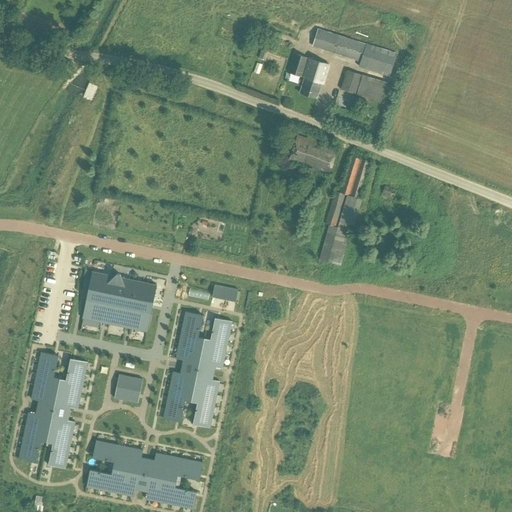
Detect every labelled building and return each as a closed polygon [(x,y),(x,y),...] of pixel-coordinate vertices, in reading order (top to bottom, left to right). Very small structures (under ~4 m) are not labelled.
[(312,46),(361,62),(366,44),(318,28),(312,46)] [(32,39),(34,33),(28,31),(26,37),(32,39)] [(366,44),(361,62),(359,66),(390,76),(397,53),(366,44)] [(289,73),(302,76),(308,58),(295,53),(289,73)] [(308,58),(302,76),(305,77),(300,92),(317,98),(322,83),(323,83),(329,65),(308,58)] [(347,70),(341,90),(355,94),(353,101),(377,108),(385,81),(347,70)] [(358,157),(347,192),(355,194),(365,159),(358,157)] [(86,299),(82,318),(91,320),(91,319),(99,321),(100,322),(103,322),(106,323),(108,323),(109,323),(120,325),(120,326),(126,327),(127,327),(130,328),(131,327),(138,329),(147,331),(151,313),(146,312),(148,301),(153,302),(153,301),(157,285),(153,284),(153,285),(146,283),(146,282),(145,282),(145,281),(137,280),(136,281),(135,280),(135,281),(126,279),(126,278),(121,277),(120,275),(120,274),(117,273),(116,274),(114,276),(111,275),(111,276),(101,274),(101,273),(93,271),(92,271),(91,276),(88,288),(100,290),(90,300),(86,299)] [(236,301),(239,289),(215,284),(212,296),(236,301)] [(222,368),(232,321),(215,318),(211,339),(198,337),(202,315),(185,311),(176,358),(183,360),(181,373),(173,371),(163,418),(180,422),(184,400),(198,403),(193,424),(210,428),(220,381),(212,379),(215,366),(222,368)] [(65,468),(75,422),(67,420),(70,407),(78,409),(88,362),(71,358),(66,380),(53,377),(58,356),(41,352),(31,399),(39,401),(36,413),(29,412),(19,459),(35,462),(40,440),(53,443),(49,465),(65,468)] [(139,394),(143,379),(134,377),(119,374),(117,382),(114,398),(123,399),(138,403),(139,394)] [(196,492),(175,488),(177,474),(199,479),(203,462),(156,452),(154,460),(141,457),(143,450),(96,440),(93,457),(114,461),(112,475),(90,470),(86,487),(133,496),(135,489),(148,491),(146,499),(193,509),(196,492)] [(43,496),(36,495),(34,503),(42,505),(43,496)]
